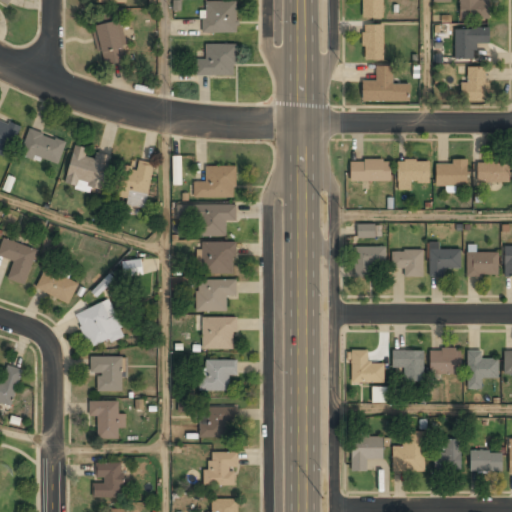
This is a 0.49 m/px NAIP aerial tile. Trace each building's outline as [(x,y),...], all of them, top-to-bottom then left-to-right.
[(362,0),(362,18),(383,18),(383,0),(362,0)] [(460,0),(460,18),(491,18),(491,0),(460,0)] [(203,33),(236,33),(236,2),(203,2),(203,33)] [(97,24),(101,64),(127,62),(124,22),(97,24)] [(362,60),(384,60),(384,24),(362,24),(362,60)] [(455,59),(476,59),(476,44),(491,44),(491,28),(455,28),(455,59)] [(235,44),(206,44),(206,59),(197,59),(197,76),(235,76),(235,44)] [(362,101),(409,101),(409,84),(393,84),(393,67),(376,67),(376,81),(362,81),(362,101)] [(461,81),(461,101),(488,101),(488,67),(466,67),(466,81),(461,81)] [(0,154),(8,157),(20,124),(0,116),(0,154)] [(21,154),(58,167),(67,142),(30,128),(21,154)] [(110,155),(95,152),(94,158),(86,156),(88,148),(74,145),(66,182),(102,190),(110,155)] [(123,167),(118,190),(148,196),(154,164),(139,161),(137,170),(123,167)] [(391,182),(391,161),(351,161),(351,182),(391,182)] [(430,161),(397,161),(397,182),(430,182),(430,161)] [(511,162),(477,163),(477,183),(511,183),(511,162)] [(436,187),(466,187),(466,163),(436,163),(436,187)] [(235,166),(205,166),(205,182),(194,182),(194,198),(235,198),(235,166)] [(236,220),(236,205),(178,205),(178,220),(197,220),(197,236),(226,236),(226,221),(236,220)] [(379,238),(379,225),(358,225),(358,238),(379,238)] [(26,284),(37,248),(3,238),(0,247),(0,257),(13,261),(8,279),(26,284)] [(235,243),(200,243),(200,273),(235,273),(235,243)] [(460,268),(460,250),(439,250),(439,243),(429,243),(430,277),(444,277),(444,269),(460,268)] [(354,247),(354,277),(371,277),(371,265),(386,265),(386,247),(354,247)] [(392,268),(404,268),(404,277),(423,277),(423,250),(392,250),(392,268)] [(467,276),(498,276),(498,252),(467,252),(467,276)] [(123,259),(123,275),(142,275),(142,259),(123,259)] [(79,283),(46,268),(36,288),(69,303),(79,283)] [(236,296),(236,280),(197,280),(197,312),(226,312),(226,296),(236,296)] [(76,313),(90,349),(125,335),(110,299),(76,313)] [(235,318),(202,318),(202,350),(235,350),(235,318)] [(430,350),(430,374),(460,374),(460,350),(430,350)] [(468,389),(482,390),(482,379),(498,379),(498,360),(481,360),(481,350),(468,350),(468,389)] [(351,351),(351,383),(384,383),(384,363),(369,363),(369,351),(351,351)] [(423,351),(392,351),(392,370),(403,370),(403,383),(423,383),(423,351)] [(98,390),(123,390),(123,356),(91,356),(91,373),(98,373),(98,390)] [(237,375),(237,360),(200,360),(200,391),(228,391),(228,375),(237,375)] [(0,379),(0,402),(13,406),(23,369),(7,365),(3,380),(0,379)] [(372,402),(388,403),(388,387),(372,386),(372,402)] [(89,400),(89,417),(98,417),(98,439),(118,438),(118,428),(125,428),(125,412),(118,412),(118,400),(89,400)] [(236,407),(207,407),(207,415),(199,415),(199,438),(236,438),(236,407)] [(426,471),(425,432),(406,432),(406,446),(393,446),(393,471),(426,471)] [(351,436),(351,470),(369,470),(369,459),(383,459),(383,436),(351,436)] [(436,453),(436,469),(461,469),(461,440),(444,440),(444,453),(436,453)] [(501,472),(501,451),(470,451),(470,472),(501,472)] [(206,486),(236,486),(236,453),(206,453),(206,486)] [(123,463),(95,463),(95,481),(93,481),(93,498),(123,498),(123,463)] [(236,511),(236,499),(211,500),(211,511),(236,511)]
